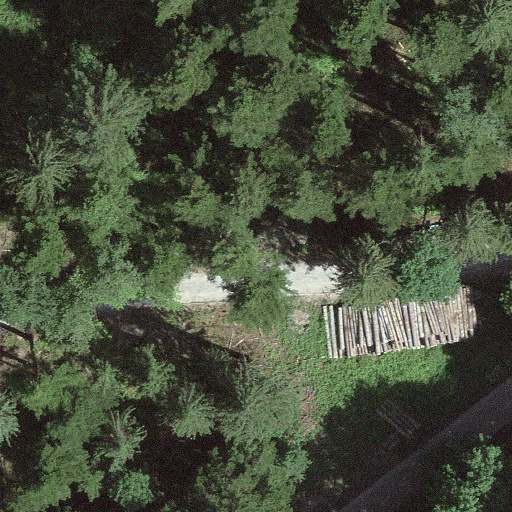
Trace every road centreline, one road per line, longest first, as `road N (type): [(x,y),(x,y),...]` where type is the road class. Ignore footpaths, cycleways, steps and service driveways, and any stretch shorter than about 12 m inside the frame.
road 1 (track): [(511,248),(138,331),(0,347)]
road 2 (unclassified): [(369,511),(511,398)]
